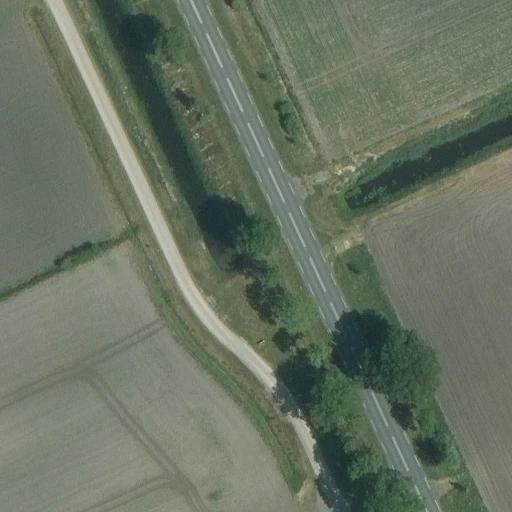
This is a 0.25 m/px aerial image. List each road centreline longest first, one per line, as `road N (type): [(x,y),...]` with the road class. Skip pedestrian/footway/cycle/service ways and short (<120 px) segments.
road 1 (unclassified): [(337,511),(280,392),(196,305),(50,0)]
road 2 (primary): [(424,511),(186,0)]
